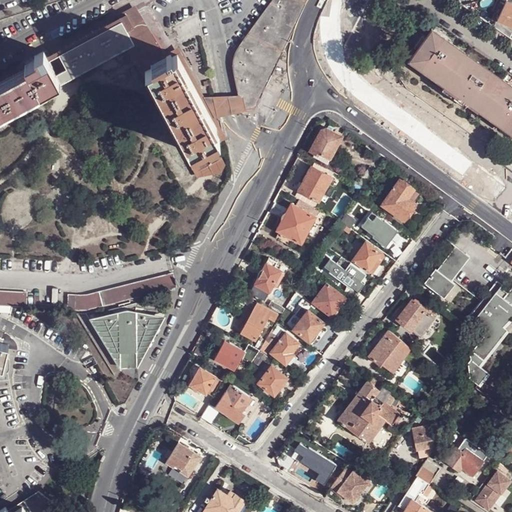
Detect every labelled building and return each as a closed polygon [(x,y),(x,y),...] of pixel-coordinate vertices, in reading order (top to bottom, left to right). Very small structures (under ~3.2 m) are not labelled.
[(274,0),(240,47),(237,55),(235,64),(235,73),(241,96),(252,96),(297,0),(274,0)] [(274,64),(304,0),(297,0),(252,96),(259,95),(274,64)] [(511,26),(511,3),(507,1),(497,20),(511,26)] [(203,95),(177,46),(164,53),(134,4),(109,17),(112,21),(116,18),(126,13),(133,8),(158,54),(141,63),(131,44),(126,47),(139,74),(143,72),(142,70),(165,59),(164,56),(168,54),(170,56),(176,53),(219,134),(210,138),(213,145),(216,143),(226,137),(220,127),(215,117),(232,113),(253,108),(259,95),(252,96),(241,96),(228,95),(203,95)] [(141,63),(158,54),(133,8),(126,13),(132,25),(124,30),(131,44),(141,63)] [(65,45),(59,49),(61,53),(68,67),(56,74),(60,82),(79,72),(126,47),(131,44),(124,30),(132,25),(126,13),(116,18),(112,21),(65,45)] [(468,54),(432,29),(427,37),(418,49),(412,57),(431,70),(432,68),(437,72),(436,73),(449,83),(447,85),(459,93),(458,95),(464,98),(467,94),(472,97),(470,100),(481,109),(483,107),(496,115),(497,114),(502,117),(500,119),(511,126),(511,85),(503,78),(502,80),(467,55),(468,54)] [(418,49),(427,37),(423,34),(415,46),(418,49)] [(46,56),(48,61),(61,53),(59,49),(46,56)] [(0,114),(47,89),(60,82),(56,74),(48,61),(46,56),(44,52),(43,50),(33,56),(34,58),(31,60),(23,64),(25,67),(5,78),(0,80),(0,114)] [(68,67),(61,53),(48,61),(56,74),(68,67)] [(210,138),(219,134),(176,53),(170,56),(168,54),(164,56),(165,59),(142,70),(143,72),(186,151),(210,138)] [(431,70),(412,57),(410,61),(446,86),(444,90),(467,106),(469,104),(480,112),(481,110),(511,132),(511,126),(500,119),(502,117),(497,114),(496,115),(483,107),(481,109),(470,100),(472,97),(467,94),(464,98),(458,95),(459,93),(447,85),(449,83),(436,73),(437,72),(432,68),(431,70)] [(321,129),(310,149),(315,152),(314,155),(327,162),(342,136),(327,128),(321,129)] [(183,153),(194,173),(195,173),(198,175),(202,175),(221,168),(222,167),(223,164),(222,161),(213,145),(210,138),(186,151),(183,153)] [(332,176),(312,165),(302,182),(298,189),(318,200),(332,176)] [(376,170),(370,165),(361,178),(358,184),(364,188),(376,170)] [(404,219),(416,203),(413,201),(407,197),(413,189),(414,188),(400,178),(381,204),(404,219)] [(413,201),(418,193),(413,189),(407,197),(413,201)] [(291,203),(277,229),(279,231),(291,237),(301,242),(316,216),(291,203)] [(369,218),(362,227),(375,237),(373,240),(385,249),(399,231),(379,216),(374,222),(369,218)] [(348,235),(353,229),(351,228),(344,223),(339,229),(348,235)] [(288,243),(291,237),(279,231),(276,237),(288,243)] [(353,259),(368,270),(369,269),(372,271),(379,261),(376,259),(381,251),(366,241),(353,259)] [(455,245),(426,283),(431,288),(433,286),(436,288),(435,290),(445,298),(456,284),(453,282),(471,258),(455,245)] [(329,271),(355,291),(356,289),(358,291),(365,282),(362,279),(366,273),(342,256),(337,262),(336,262),(329,271)] [(268,257),(266,261),(274,266),(277,262),(268,257)] [(254,283),(269,291),(273,285),(280,271),(281,269),(274,266),(266,261),(254,283)] [(284,272),(280,271),(273,285),(276,286),(284,272)] [(173,286),(171,273),(87,295),(68,294),(66,308),(85,309),(173,286)] [(485,293),(467,317),(484,330),(486,328),(488,329),(469,352),(469,359),(467,361),(468,375),(467,376),(477,383),(487,370),(479,364),(481,357),(485,350),(492,339),(503,326),(509,319),(511,315),(511,284),(506,292),(499,286),(500,283),(496,280),(492,285),(493,293),(490,297),(485,293)] [(312,300),(331,315),(337,308),(341,303),(346,297),(327,282),(312,300)] [(265,300),(269,291),(254,283),(250,292),(265,300)] [(456,284),(445,298),(451,303),(462,289),(456,284)] [(0,305),(16,306),(25,307),(26,292),(0,290),(0,305)] [(435,317),(439,312),(427,303),(423,308),(418,304),(420,301),(416,298),(413,301),(412,299),(408,304),(403,301),(392,314),(421,336),(435,317)] [(240,332),(255,341),(268,317),(274,320),(278,313),(256,301),(240,332)] [(268,305),(282,312),(285,308),(271,301),(268,305)] [(95,317),(122,357),(123,356),(126,353),(130,352),(134,354),(137,356),(138,360),(160,318),(144,317),(143,313),(127,309),(111,312),(109,316),(95,317)] [(293,329),(310,341),(323,324),(325,322),(308,309),(293,329)] [(326,325),(323,324),(310,341),(312,343),(326,325)] [(485,350),(481,357),(484,358),(509,330),(503,326),(492,339),(485,350)] [(370,353),(369,355),(380,365),(382,363),(383,364),(380,368),(388,373),(391,369),(393,371),(410,347),(388,329),(375,347),(370,353)] [(271,352),(286,363),(294,353),(291,351),(299,342),(286,332),(271,352)] [(224,339),(214,358),(228,365),(232,367),(234,369),(241,356),(244,350),(224,339)] [(265,339),(259,349),(265,353),(272,344),(265,339)] [(250,344),(248,349),(250,351),(256,354),(259,349),(250,344)] [(245,359),(251,362),(256,354),(250,351),(245,359)] [(268,356),(261,351),(253,362),(260,367),(268,356)] [(294,353),(286,363),(290,367),(298,357),(294,353)] [(258,382),(274,394),(287,377),(271,365),(258,382)] [(190,383),(194,385),(194,386),(194,389),(197,390),(199,389),(206,392),(215,376),(200,367),(199,367),(196,366),(193,368),(192,371),(192,374),(195,377),(190,383)] [(487,370),(477,383),(479,385),(489,372),(487,370)] [(221,380),(215,376),(206,392),(212,395),(221,380)] [(373,378),(370,382),(379,388),(382,385),(373,378)] [(368,441),(384,419),(391,424),(400,412),(399,411),(391,406),(390,404),(386,402),(387,400),(391,396),(394,398),(396,394),(390,390),(383,385),(382,385),(379,388),(370,382),(368,380),(340,420),(368,441)] [(233,384),(228,392),(225,390),(215,406),(238,421),(239,422),(250,406),(248,404),(252,397),(233,384)] [(394,402),(391,406),(399,411),(402,408),(394,402)] [(253,407),(250,406),(239,422),(238,421),(236,424),(240,426),(253,407)] [(416,448),(432,445),(432,442),(436,441),(433,431),(430,431),(428,432),(427,427),(426,425),(412,427),(416,448)] [(469,431),(466,437),(474,444),(478,437),(469,431)] [(446,461),(459,470),(461,467),(463,469),(464,471),(467,473),(471,474),(472,475),(488,453),(474,444),(466,437),(457,448),(456,447),(446,461)] [(179,442),(166,461),(167,461),(167,462),(173,467),(174,465),(181,471),(194,451),(179,442)] [(181,471),(189,475),(197,460),(200,461),(203,457),(194,451),(181,471)] [(427,458),(416,474),(417,476),(429,484),(440,467),(427,458)] [(290,474),(297,478),(305,468),(298,463),(290,474)] [(345,466),(330,486),(336,491),(337,489),(343,493),(351,500),(369,476),(359,468),(352,469),(351,470),(345,466)] [(497,469),(476,499),(489,508),(511,478),(497,469)] [(398,505),(405,509),(412,498),(415,500),(420,493),(426,496),(431,488),(429,487),(431,485),(429,484),(417,476),(398,505)] [(231,490),(230,492),(222,487),(221,489),(233,498),(236,493),(231,490)] [(238,511),(246,500),(236,493),(233,498),(221,489),(218,488),(212,497),(208,495),(205,500),(209,502),(202,511),(238,511)] [(276,494),(267,488),(262,496),(271,501),(276,494)] [(39,490),(24,507),(26,511),(48,511),(55,503),(39,490)] [(433,511),(434,511),(415,500),(412,498),(405,509),(402,511),(433,511)]
